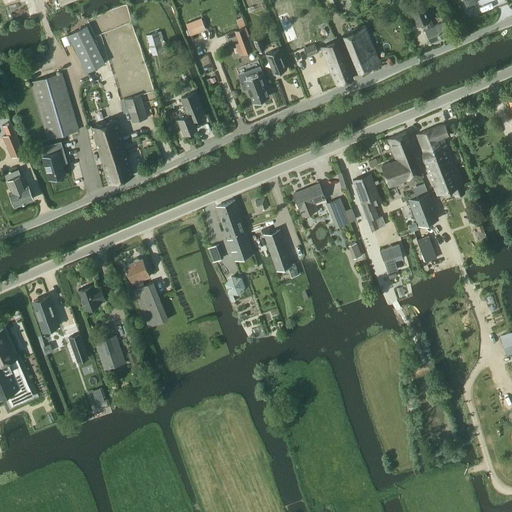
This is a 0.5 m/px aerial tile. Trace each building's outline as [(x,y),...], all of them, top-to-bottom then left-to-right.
[(413,9),(408,11),(411,18),(416,17),(419,25),(423,24),(425,23),(428,28),(425,29),(431,42),(450,34),(444,21),(434,25),(431,19),(429,20),(423,5),(413,9)] [(191,35),(200,31),(196,20),(186,23),(191,35)] [(69,33),(68,34),(87,72),(106,63),(87,24),(84,26),(69,33)] [(281,26),(287,43),(294,41),(288,24),(281,26)] [(359,71),(380,62),(365,25),(344,33),(359,71)] [(235,31),(243,53),(254,49),(245,27),(235,31)] [(157,32),(146,35),(152,55),(163,52),(157,32)] [(254,40),(258,52),(265,49),(260,38),(254,40)] [(336,84),(353,78),(340,41),(322,47),(336,84)] [(304,47),(308,57),(318,53),(314,43),(304,47)] [(266,54),(273,73),(286,68),(279,49),(266,54)] [(239,76),(244,89),(247,87),(253,102),(269,96),(264,83),(266,82),(260,68),(239,76)] [(47,139),(78,130),(61,73),(31,81),(47,139)] [(194,121),(203,116),(194,92),(181,98),(187,115),(178,118),(184,133),(197,129),(194,121)] [(132,121),(147,117),(141,95),(126,99),(132,121)] [(153,117),(155,126),(164,124),(162,115),(153,117)] [(109,120),(93,126),(105,170),(129,163),(116,118),(109,120)] [(11,122),(9,123),(0,126),(0,127),(11,156),(23,152),(11,122)] [(425,163),(449,153),(444,140),(449,139),(448,135),(449,134),(444,124),(416,135),(423,153),(422,157),(425,163)] [(406,132),(387,139),(396,160),(397,159),(398,163),(416,156),(406,132)] [(52,152),(42,155),(49,179),(65,174),(61,160),(66,158),(62,144),(50,147),(52,152)] [(462,185),(449,153),(425,163),(437,194),(452,188),(455,196),(465,193),(462,185)] [(397,159),(396,160),(382,165),(390,185),(422,173),(416,156),(398,163),(397,159)] [(133,176),(129,163),(105,170),(109,182),(133,176)] [(28,185),(26,186),(21,173),(6,180),(11,192),(9,193),(15,206),(34,198),(28,185)] [(353,180),(353,181),(371,230),(379,227),(375,218),(379,216),(375,205),(383,202),(380,196),(379,196),(371,173),(353,180)] [(314,203),(325,198),(319,183),(294,193),(303,215),(317,209),(314,203)] [(414,192),(408,194),(410,199),(428,192),(426,187),(414,192)] [(428,192),(410,199),(420,226),(422,225),(424,230),(437,225),(435,220),(438,219),(428,192)] [(234,200),(217,206),(235,259),(252,253),(234,200)] [(333,200),(326,203),(330,213),(333,212),(340,227),(345,224),(350,222),(349,219),(345,210),(344,207),(337,210),(333,200)] [(408,224),(409,231),(416,229),(414,222),(408,224)] [(279,229),(264,235),(277,269),(292,264),(288,256),(278,259),(275,249),(285,245),(279,229)] [(428,235),(417,239),(419,245),(430,241),(428,235)] [(356,243),(351,245),(356,258),(361,256),(356,243)] [(398,243),(379,249),(387,272),(398,269),(395,260),(393,256),(401,253),(402,253),(398,243)] [(210,253),(219,250),(217,244),(208,248),(210,253)] [(367,254),(373,271),(382,268),(375,251),(367,254)] [(141,279),(149,276),(142,258),(140,258),(138,257),(134,259),(133,261),(125,264),(133,283),(135,282),(137,287),(144,284),(141,279)] [(233,276),(226,283),(230,292),(239,294),(246,287),(243,277),(233,276)] [(138,287),(133,289),(136,299),(157,290),(153,281),(144,284),(138,287)] [(97,302),(104,300),(101,288),(94,290),(93,286),(78,290),(83,310),(98,306),(97,302)] [(48,296),(33,302),(42,326),(57,321),(48,296)] [(0,365),(0,364),(18,357),(4,326),(0,328),(0,369),(1,369),(0,365)] [(80,327),(70,332),(78,347),(87,345),(80,327)] [(511,333),(500,337),(504,350),(511,347),(511,333)] [(104,368),(112,366),(124,362),(115,335),(96,342),(104,368)]
